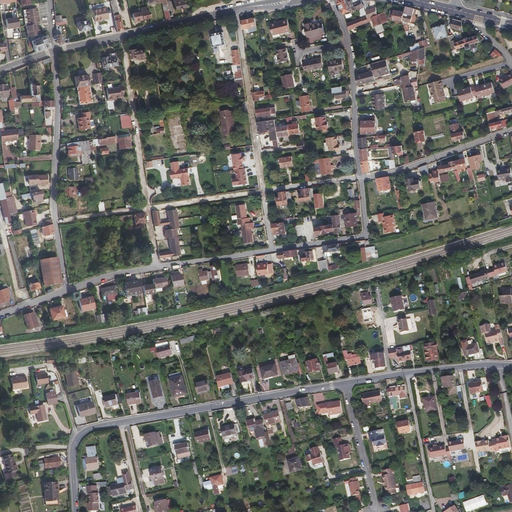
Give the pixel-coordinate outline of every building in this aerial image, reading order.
[(187,8),(185,0),(183,0),(184,3),(183,3),(182,0),(180,0),(174,1),(176,11),(187,8)] [(338,0),(337,1),(343,16),(351,13),(346,0),(338,0)] [(346,0),(351,13),(352,16),(357,14),(352,0),(349,0),(346,0)] [(352,0),(357,14),(365,11),(361,1),(352,0)] [(116,1),(111,2),(118,33),(124,31),(121,15),(119,15),(116,1)] [(146,9),(140,10),(141,14),(142,14),(143,20),(151,19),(148,4),(145,4),(146,9)] [(106,8),(93,11),(96,22),(109,19),(106,8)] [(404,14),(403,22),(416,25),(417,17),(413,17),(415,10),(406,8),(404,14)] [(41,25),(38,9),(25,11),(27,27),(28,27),(30,39),(35,38),(35,37),(42,35),(41,27),(35,28),(35,26),(41,25)] [(366,14),(367,17),(368,20),(378,16),(377,9),(366,14)] [(141,14),(140,10),(133,11),(134,15),(133,15),(134,22),(142,21),(141,14)] [(384,13),(379,16),(382,25),(388,23),(384,13)] [(402,23),(403,22),(404,14),(395,13),(393,21),(402,23)] [(347,25),(350,31),(369,23),(373,22),(375,28),(382,25),(379,16),(378,16),(368,20),(367,17),(347,25)] [(19,19),(7,21),(9,30),(21,28),(19,19)] [(90,19),(79,21),(81,32),(92,30),(90,19)] [(256,19),(243,22),(244,29),(257,27),(256,23),(256,19)] [(270,25),(273,37),(291,32),(288,20),(270,25)] [(463,33),(462,22),(453,20),(451,28),(456,29),(456,30),(463,33)] [(393,58),(382,25),(375,28),(373,22),(369,23),(382,61),(387,60),(393,58)] [(323,24),(316,26),(319,36),(325,34),(323,24)] [(319,36),(316,26),(313,27),(312,25),(306,27),(307,31),(304,31),(303,32),(302,33),(302,34),(303,36),(304,37),(306,37),(308,37),(308,39),(319,36)] [(448,37),(445,25),(433,27),(436,40),(448,37)] [(221,46),(226,45),(224,33),(212,36),(215,53),(222,52),(221,46)] [(51,48),(47,35),(42,35),(35,37),(35,38),(30,39),(31,43),(33,42),(37,53),(51,48)] [(453,36),(448,37),(452,52),(465,48),(466,47),(464,41),(459,42),(458,40),(454,41),(453,36)] [(477,37),(464,41),(466,47),(465,48),(466,51),(468,50),(469,53),(472,54),(475,53),(476,50),(475,48),(474,45),(479,43),(477,37)] [(411,46),(409,46),(411,51),(411,53),(417,51),(424,49),(422,42),(418,44),(418,45),(412,47),(411,46)] [(241,64),(239,47),(232,48),(235,64),(241,64)] [(139,50),(133,51),(134,59),(148,57),(147,50),(139,52),(139,50)] [(502,57),(495,51),(491,55),(495,59),(502,57)] [(276,54),(276,58),(278,67),(288,65),(285,52),(276,54)] [(110,58),(102,59),(104,68),(118,66),(116,54),(109,54),(110,58)] [(342,59),(328,62),(330,73),(331,73),(331,76),(335,75),(334,72),(344,71),(342,59)] [(308,63),(303,64),(304,67),(305,72),(310,71),(310,72),(323,69),(322,60),(308,62),(308,63)] [(367,74),(364,75),(367,84),(392,77),(387,60),(382,61),(370,65),(372,70),(367,71),(367,74)] [(299,73),(289,76),(291,89),(302,86),(299,73)] [(104,84),(102,74),(95,75),(96,85),(104,84)] [(89,75),(76,77),(77,88),(78,88),(81,105),(93,103),(91,86),(89,75)] [(364,75),(363,75),(357,77),(358,86),(367,84),(364,75)] [(511,85),(511,75),(499,82),(504,91),(511,85)] [(396,85),(394,85),(395,88),(401,86),(409,85),(408,77),(400,78),(401,79),(398,80),(399,81),(396,82),(396,85)] [(440,82),(429,85),(433,97),(435,99),(437,105),(445,103),(445,102),(446,100),(445,94),(443,92),(442,89),(440,82)] [(40,96),(39,89),(40,89),(40,84),(33,84),(33,86),(31,86),(32,97),(33,103),(38,102),(37,98),(35,98),(35,96),(40,96)] [(409,85),(401,86),(401,91),(403,90),(405,104),(415,102),(413,88),(412,88),(411,84),(409,85)] [(479,86),(474,88),(477,96),(478,100),(482,99),(482,97),(486,96),(488,97),(490,97),(491,95),(495,94),(492,84),(479,87),(479,86)] [(9,98),(9,92),(11,92),(11,90),(8,90),(8,85),(0,86),(0,91),(1,97),(6,96),(6,98),(9,98)] [(120,89),(108,91),(109,102),(115,102),(115,100),(118,100),(122,99),(121,98),(126,97),(124,87),(120,88),(120,89)] [(332,89),(333,89),(333,94),(336,94),(337,100),(348,98),(347,91),(343,92),(342,87),(332,89)] [(477,96),(474,88),(458,92),(461,102),(474,99),(473,97),(477,96)] [(310,96),(301,98),(303,113),(311,112),(311,107),(310,96)] [(374,108),(374,112),(385,111),(385,96),(373,96),(373,108),(374,108)] [(52,117),(52,107),(55,107),(56,101),(45,102),(46,117),(52,117)] [(261,116),(262,122),(270,121),(270,119),(272,119),(272,115),(274,115),(274,113),(276,113),(275,105),(271,105),(271,109),(257,111),(258,117),(261,116)] [(487,115),(487,119),(511,113),(511,108),(503,110),(495,112),(487,115)] [(222,117),(225,135),(234,134),(233,133),(236,132),(234,117),(235,117),(234,111),(231,111),(231,110),(222,111),(223,117),(222,117)] [(91,129),(91,128),(89,121),(89,117),(91,117),(90,112),(82,114),(83,118),(78,119),(80,131),(91,129)] [(132,121),(131,116),(121,117),(123,129),(133,128),(132,121)] [(327,118),(317,119),(319,131),(329,129),(328,122),(327,122),(327,118)] [(262,122),(258,123),(259,133),(266,132),(270,132),(271,141),(278,140),(275,120),(273,121),(270,121),(262,122)] [(507,120),(489,125),(490,131),(497,129),(497,130),(508,127),(507,120)] [(46,134),(51,134),(51,127),(46,127),(46,122),(43,122),(43,128),(46,128),(46,134)] [(362,123),(362,135),(376,135),(375,122),(362,123)] [(299,124),(288,126),(290,135),(300,134),(299,124)] [(279,127),(280,137),(290,135),(288,126),(279,127)] [(461,126),(450,129),(453,142),(464,139),(462,129),(461,126)] [(381,133),(381,136),(386,136),(401,136),(399,128),(385,128),(385,133),(381,133)] [(19,139),(18,130),(1,132),(2,141),(19,139)] [(424,132),(415,133),(417,143),(425,142),(424,132)] [(42,151),(42,135),(31,135),(31,150),(42,151)] [(124,139),(119,140),(120,149),(132,147),(130,135),(124,136),(124,139)] [(111,138),(106,139),(106,140),(100,141),(101,146),(118,143),(117,141),(117,137),(111,138)] [(337,137),(326,139),(327,151),(330,150),(330,151),(336,151),(336,152),(341,151),(340,145),(338,145),(337,137)] [(368,150),(367,141),(366,138),(359,139),(360,151),(368,150)] [(77,146),(69,148),(70,154),(82,153),(81,147),(77,148),(77,146)] [(369,162),(368,150),(360,151),(361,163),(369,162)] [(242,154),(233,155),(235,171),(237,171),(245,169),(243,161),(247,160),(247,156),(243,157),(242,154)] [(293,157),(280,159),(281,169),(294,167),(293,157)] [(480,157),(468,159),(471,170),(471,171),(480,170),(478,164),(482,163),(480,157)] [(330,158),(320,160),(322,176),(332,174),(330,158)] [(455,162),(458,174),(461,173),(461,170),(466,169),(465,160),(455,162)] [(180,162),(172,163),(173,171),(171,171),(173,180),(182,179),(183,186),(191,185),(190,178),(191,177),(190,169),(181,170),(180,162)] [(370,173),(369,162),(361,163),(363,175),(370,173)] [(438,171),(439,175),(456,171),(454,164),(437,167),(438,170),(438,171)] [(70,169),(71,180),(79,179),(78,169),(70,169)] [(246,169),(245,169),(237,171),(238,179),(233,180),(234,186),(239,185),(239,186),(248,185),(246,169)] [(510,170),(496,172),(498,182),(505,181),(506,184),(511,183),(510,180),(511,179),(510,170)] [(432,172),(435,186),(441,184),(440,178),(439,175),(438,171),(432,172)] [(48,184),(48,176),(38,176),(38,185),(48,184)] [(388,178),(377,180),(379,192),(390,190),(388,178)] [(413,180),(407,181),(409,192),(415,191),(415,190),(420,189),(420,185),(421,185),(421,183),(419,184),(419,182),(414,183),(413,180)] [(77,198),(77,184),(66,185),(66,197),(74,197),(74,198),(77,198)] [(314,191),(314,189),(300,191),(301,202),(315,201),(314,191)] [(43,196),(42,191),(28,193),(29,197),(34,196),(35,202),(43,201),(42,196),(43,196)] [(287,193),(280,194),(281,199),(278,199),(279,206),(288,205),(287,193)] [(17,212),(13,196),(6,197),(7,198),(10,214),(17,212)] [(10,214),(7,198),(2,199),(7,223),(12,222),(11,219),(10,214)] [(434,203),(422,206),(424,217),(422,219),(421,220),(421,222),(422,224),(423,225),(425,226),(433,224),(432,220),(437,219),(434,203)] [(237,207),(239,226),(251,224),(250,218),(248,219),(246,205),(237,207)] [(38,225),(35,210),(25,212),(28,226),(38,225)] [(165,231),(166,240),(169,240),(171,252),(159,254),(160,259),(172,257),(181,256),(177,230),(179,229),(177,211),(168,212),(170,230),(165,231)] [(159,212),(153,213),(155,227),(167,226),(167,222),(161,223),(159,212)] [(147,223),(146,213),(130,216),(132,226),(147,223)] [(385,214),(378,215),(380,224),(383,223),(386,234),(395,232),(394,226),(396,226),(394,215),(385,217),(385,214)] [(332,216),(333,226),(334,232),(333,232),(333,234),(340,233),(338,215),(332,216)] [(54,224),(53,217),(40,221),(42,227),(54,224)] [(285,220),(272,221),(275,235),(286,234),(285,220)] [(351,220),(345,221),(346,228),(358,227),(358,221),(354,222),(354,221),(351,221),(351,220)] [(55,232),(54,224),(42,227),(45,235),(55,232)] [(334,232),(333,226),(316,229),(317,236),(328,235),(328,233),(333,232),(334,232)] [(29,231),(34,245),(40,243),(35,229),(29,231)] [(252,230),(242,231),(243,235),(244,245),(254,243),(252,230)] [(23,247),(27,259),(32,257),(28,245),(23,247)] [(339,245),(325,248),(326,254),(329,254),(328,252),(332,252),(332,253),(340,252),(339,245)] [(315,261),(314,252),(306,253),(307,255),(299,256),(299,257),(300,263),(315,261)] [(62,283),(58,257),(41,260),(45,285),(62,283)] [(329,268),(327,261),(319,263),(322,275),(330,273),(329,268)] [(269,275),(268,263),(264,264),(264,265),(258,266),(259,276),(269,275)] [(506,264),(494,268),(495,270),(497,277),(508,273),(506,264)] [(251,276),(249,265),(237,267),(238,278),(251,276)] [(210,279),(209,273),(209,271),(204,272),(203,269),(200,270),(202,282),(211,281),(210,279)] [(495,270),(488,272),(490,279),(497,277),(495,270)] [(490,279),(488,272),(487,272),(486,271),(481,272),(482,274),(471,277),(473,285),(489,281),(489,279),(490,279)] [(183,286),(181,276),(171,277),(173,288),(183,286)] [(41,287),(39,281),(38,281),(38,280),(35,281),(34,277),(27,279),(30,290),(41,287)] [(139,294),(137,280),(124,282),(126,295),(139,294)] [(162,289),(160,280),(152,281),(153,286),(154,290),(162,289)] [(430,285),(433,293),(439,291),(437,283),(430,285)] [(154,293),(154,290),(153,286),(143,287),(145,296),(155,294),(154,293)] [(116,294),(115,287),(101,290),(102,297),(110,296),(116,294)] [(8,295),(11,294),(9,288),(6,289),(6,288),(0,290),(0,302),(9,299),(8,295)] [(511,292),(511,291),(505,291),(506,294),(503,294),(504,299),(501,299),(501,306),(509,306),(509,304),(511,303),(511,292)] [(94,305),(92,293),(79,296),(81,308),(94,305)] [(372,305),(371,298),(369,298),(369,294),(363,295),(365,307),(372,305)] [(405,316),(401,298),(390,300),(391,305),(392,309),(394,319),(398,318),(404,317),(405,316)] [(434,302),(427,303),(429,311),(430,317),(437,316),(434,302)] [(65,319),(62,308),(49,310),(52,321),(65,319)] [(37,326),(32,313),(23,316),(28,330),(37,326)] [(412,331),(410,321),(406,321),(406,320),(405,320),(404,317),(398,318),(398,322),(397,322),(398,327),(399,329),(400,335),(409,333),(409,332),(412,331)] [(505,348),(501,332),(497,333),(492,334),(490,327),(489,327),(487,327),(485,327),(484,329),(481,330),(483,337),(486,336),(489,346),(500,344),(502,349),(505,348)] [(196,335),(180,338),(181,344),(197,341),(196,335)] [(439,360),(437,350),(436,350),(435,345),(425,347),(426,352),(428,362),(439,360)] [(170,346),(156,349),(159,359),(172,355),(170,346)] [(479,355),(477,347),(470,348),(464,349),(463,349),(465,358),(468,357),(474,356),(479,355)] [(412,360),(411,352),(404,354),(403,348),(396,349),(398,359),(399,363),(412,360)] [(396,349),(389,351),(390,360),(398,359),(396,349)] [(361,364),(359,355),(351,356),(351,354),(349,354),(348,351),(344,352),(346,361),(348,361),(349,366),(361,364)] [(327,358),(334,357),(334,354),(324,356),(325,363),(328,363),(327,358)] [(387,368),(385,354),(381,355),(381,361),(376,361),(377,369),(387,368)] [(300,371),(297,359),(290,360),(282,363),(285,375),(300,371)] [(322,375),(319,364),(308,367),(311,378),(322,375)] [(339,373),(337,364),(329,366),(331,375),(339,373)] [(278,376),(276,366),(261,369),(263,380),(278,376)] [(255,379),(253,370),(239,373),(241,383),(251,381),(250,380),(255,379)] [(77,384),(74,371),(64,373),(67,386),(77,384)] [(47,384),(46,374),(34,375),(36,385),(47,384)] [(233,384),(230,374),(216,378),(219,388),(233,384)] [(25,377),(16,378),(10,379),(12,390),(18,389),(26,388),(25,377)] [(454,388),(453,378),(442,378),(443,389),(454,388)] [(187,396),(182,379),(170,382),(174,399),(187,396)] [(164,397),(160,380),(151,382),(155,399),(164,397)] [(210,391),(207,381),(195,385),(197,395),(210,391)] [(484,394),(482,384),(470,386),(472,396),(484,394)] [(55,404),(53,392),(44,394),(44,395),(45,400),(46,406),(55,404)] [(382,402),(380,392),(369,394),(369,396),(362,397),(364,406),(382,402)] [(142,403),(140,394),(128,396),(130,406),(142,403)] [(391,409),(398,408),(397,395),(390,396),(391,409)] [(437,408),(435,397),(423,399),(425,410),(437,408)] [(120,407),(118,398),(107,400),(107,403),(106,403),(107,406),(108,406),(109,409),(120,407)] [(309,406),(307,400),(305,400),(305,399),(297,401),(299,409),(309,406)] [(343,414),(341,401),(339,402),(339,403),(333,404),(333,403),(322,404),(323,414),(330,413),(330,416),(343,414)] [(95,414),(93,404),(78,407),(80,417),(95,414)] [(45,421),(41,406),(26,409),(27,416),(35,415),(37,423),(45,421)] [(281,423),(279,413),(264,416),(267,426),(281,423)] [(256,420),(250,421),(252,428),(250,428),(251,432),(265,429),(263,421),(257,422),(256,420)] [(410,427),(409,422),(398,423),(400,434),(413,431),(413,427),(410,427)] [(222,429),(224,437),(240,434),(238,425),(222,429)] [(211,442),(209,431),(205,431),(205,433),(195,435),(197,444),(201,443),(201,441),(206,440),(207,443),(211,442)] [(387,444),(384,435),(379,436),(378,431),(371,432),(373,441),(375,447),(377,446),(384,444),(387,444)] [(158,446),(155,434),(144,436),(145,441),(148,441),(150,448),(158,446)] [(511,449),(509,437),(503,438),(503,439),(501,440),(499,440),(501,451),(511,449)] [(351,450),(350,444),(344,446),(342,438),(334,440),(336,448),(338,447),(341,461),(351,459),(350,454),(349,450),(351,450)] [(448,443),(449,449),(450,452),(466,449),(464,440),(448,443)] [(501,451),(499,440),(495,441),(495,443),(492,443),(493,451),(494,453),(498,453),(497,452),(501,451)] [(188,454),(186,441),(174,443),(176,456),(188,454)] [(493,451),(492,443),(492,442),(488,443),(488,442),(485,442),(481,443),(481,441),(475,442),(477,453),(489,451),(490,452),(493,451)] [(87,447),(88,460),(97,459),(95,446),(87,447)] [(319,446),(310,449),(312,454),(306,456),(308,462),(313,461),(314,465),(323,462),(319,446)] [(450,452),(449,449),(446,449),(445,446),(429,449),(431,458),(446,456),(447,457),(451,456),(450,452)] [(19,468),(15,452),(6,455),(10,471),(19,468)] [(62,465),(62,460),(60,460),(59,457),(45,458),(45,463),(39,463),(39,467),(46,466),(46,467),(62,465)] [(88,460),(87,460),(88,471),(99,469),(98,458),(97,459),(88,460)] [(302,470),(298,459),(288,462),(291,473),(302,470)] [(163,481),(161,469),(151,471),(152,477),(150,477),(149,477),(151,488),(164,485),(163,481)] [(396,488),(393,474),(394,474),(393,469),(383,471),(384,476),(383,476),(384,481),(383,481),(385,486),(386,491),(387,491),(388,491),(390,492),(390,495),(396,493),(395,489),(396,488)] [(123,472),(125,483),(125,484),(129,483),(130,490),(133,489),(129,471),(123,472)] [(223,485),(221,476),(211,479),(212,484),(208,485),(208,483),(203,484),(205,491),(208,490),(208,489),(213,488),(215,496),(220,495),(219,493),(218,487),(223,486),(223,485)] [(424,489),(423,483),(421,483),(420,476),(412,477),(414,485),(406,486),(407,492),(424,489)] [(360,496),(358,489),(360,489),(358,482),(356,482),(356,478),(348,480),(349,484),(348,484),(348,485),(352,498),(360,496)] [(60,503),(58,480),(45,481),(47,504),(60,503)] [(130,490),(129,483),(125,484),(125,483),(111,486),(114,497),(127,494),(127,492),(130,491),(130,490)] [(511,503),(511,485),(505,488),(505,489),(501,491),(504,497),(508,496),(511,504),(511,503)] [(92,511),(101,511),(99,503),(100,503),(99,494),(98,494),(97,487),(88,488),(89,495),(91,495),(92,504),(89,504),(90,511),(92,511)] [(486,504),(483,496),(463,503),(466,511),(486,504)] [(168,511),(169,511),(166,501),(155,503),(156,508),(158,507),(159,511),(168,511)]
